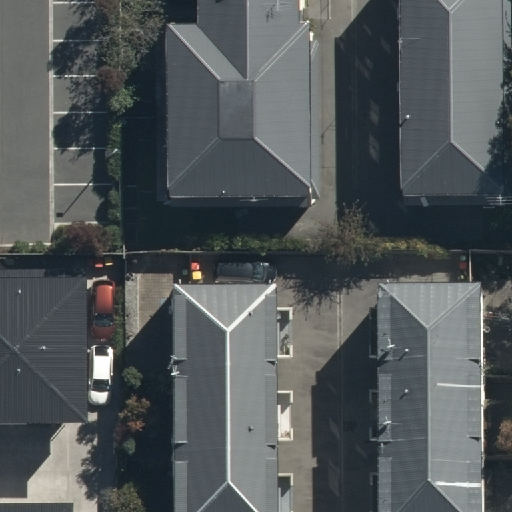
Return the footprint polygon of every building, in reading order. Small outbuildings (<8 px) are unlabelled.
[(214,0),(215,9),(178,9),(179,192),(323,191),(323,8),(314,8),(313,0),(214,0)] [(511,0),(408,0),(409,183),(511,182),(511,0)] [(0,284),(0,429),(89,430),(90,285),(0,284)] [(273,511),(274,287),(178,287),(177,511),(273,511)] [(487,511),(488,290),(391,290),(391,511),(487,511)]
